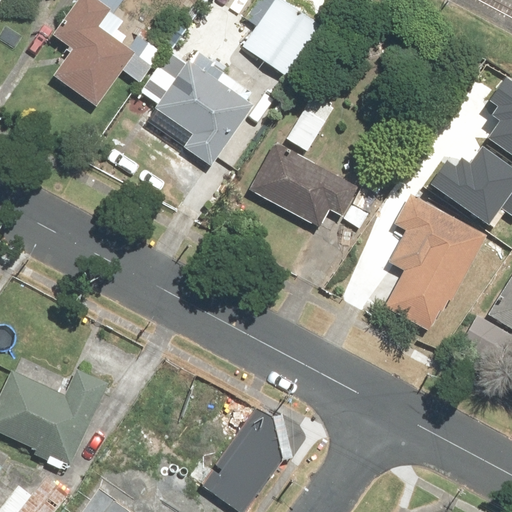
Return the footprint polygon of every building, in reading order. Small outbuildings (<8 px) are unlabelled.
[(77,49),(58,75),(101,106),(140,54),(116,36),(127,21),(116,13),(125,0),(82,0),(57,34),(77,49)] [(286,0),(276,0),(245,46),(298,82),(333,31),(286,0)] [(211,72),(192,60),(190,63),(172,50),(144,91),(162,104),(159,108),(187,127),(178,141),(218,168),(260,105),(251,99),(255,92),(215,65),(211,72)] [(511,75),(503,70),(485,95),(498,104),(489,116),(497,121),(485,138),(511,155),(511,75)] [(334,101),(314,90),(286,139),(306,150),(334,101)] [(442,158),(425,184),(487,225),(511,188),(511,161),(482,141),(470,159),(463,154),(455,166),(442,158)] [(360,187),(279,143),(254,188),(324,226),(333,209),(345,215),(360,187)] [(457,301),(490,234),(406,192),(388,229),(404,237),(392,260),(409,269),(390,308),(434,329),(444,310),(446,311),(452,299),(457,301)] [(511,277),(490,312),(511,325),(511,277)] [(68,393),(14,369),(0,399),(0,431),(38,449),(36,453),(75,470),(115,381),(80,366),(68,393)] [(277,412),(262,402),(217,467),(201,456),(190,472),(247,511),(251,511),(290,457),(277,412)] [(151,460),(122,437),(98,468),(127,491),(151,460)] [(199,511),(208,499),(176,477),(166,492),(195,511),(199,511)] [(156,511),(127,491),(123,488),(106,511),(156,511)]
